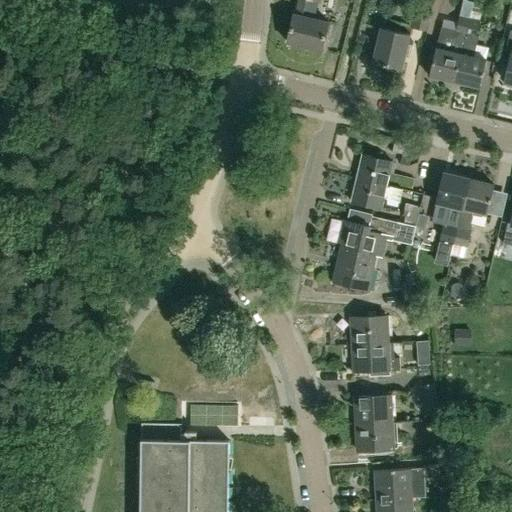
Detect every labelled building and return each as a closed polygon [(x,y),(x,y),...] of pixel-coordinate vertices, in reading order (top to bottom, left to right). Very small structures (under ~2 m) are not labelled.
[(318,3),(318,0),(298,0),(295,15),(294,14),(287,43),(321,51),(328,22),(309,18),(312,2),(318,3)] [(434,8),(416,4),(410,30),(428,34),(434,8)] [(454,82),(469,20),(458,17),(454,30),(441,27),(435,48),(429,76),(454,82)] [(454,82),(478,88),(488,47),(476,44),(477,38),(475,37),(478,22),(469,20),(454,82)] [(401,70),(409,34),(380,28),(372,63),(401,70)] [(511,32),(509,32),(502,64),(508,65),(504,82),(506,82),(505,87),(511,88),(511,32)] [(403,189),(411,191),(414,179),(388,173),(391,161),(361,154),(356,178),(403,189)] [(442,173),(435,203),(449,206),(441,241),(453,244),(468,179),(442,173)] [(380,208),(382,198),(400,202),(403,189),(356,178),(350,202),(380,208)] [(468,179),(453,244),(465,247),(473,212),(486,215),(486,213),(492,189),(493,185),(468,179)] [(415,227),(419,207),(408,204),(403,224),(415,227)] [(393,240),(412,244),(416,227),(415,227),(403,224),(395,221),(372,217),(369,229),(344,224),(343,232),(339,231),(336,242),(340,243),(339,247),(375,255),(383,257),(389,235),(393,237),(393,240)] [(507,222),(502,243),(511,245),(511,220),(511,223),(507,222)] [(439,241),(434,263),(448,266),(451,254),(453,244),(439,241)] [(368,291),(375,255),(339,247),(332,283),(368,291)] [(385,291),(405,293),(408,268),(388,265),(385,291)] [(352,344),(391,343),(391,330),(387,330),(387,315),(350,317),(352,344)] [(391,343),(352,344),(353,371),(372,371),(373,376),(390,375),(389,370),(399,369),(399,357),(393,357),(393,353),(392,353),(391,343)] [(420,386),(425,416),(440,414),(435,383),(420,386)] [(356,423),(391,421),(390,395),(355,397),(356,423)] [(356,423),(357,450),(375,450),(375,455),(387,454),(393,451),(391,421),(356,423)] [(228,511),(229,441),(181,440),(181,424),(141,424),(140,511),(228,511)] [(376,499),(412,497),(426,497),(424,467),(374,470),(376,499)] [(376,511),(412,511),(412,497),(376,499),(376,511)]
